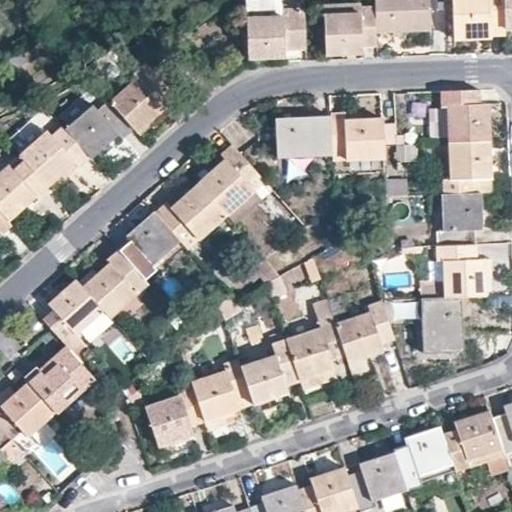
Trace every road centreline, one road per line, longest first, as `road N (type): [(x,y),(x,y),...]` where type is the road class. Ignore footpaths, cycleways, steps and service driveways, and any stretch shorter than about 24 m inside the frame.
road 1 (residential): [(0,300),(229,100),(260,83),(511,68)]
road 2 (residential): [(60,511),(511,368)]
